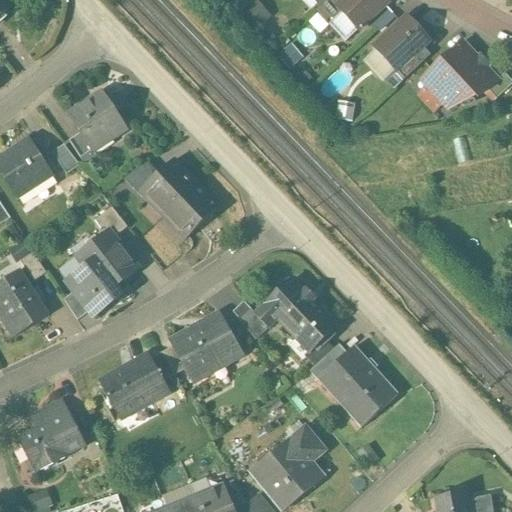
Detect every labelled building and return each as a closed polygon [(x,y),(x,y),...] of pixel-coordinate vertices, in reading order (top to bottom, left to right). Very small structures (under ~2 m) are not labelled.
[(0,0),(0,17),(10,8),(2,0),(0,0)] [(327,0),(320,7),(334,21),(343,13),(337,7),(345,0),(327,0)] [(345,0),(337,7),(343,13),(359,31),(388,4),(384,0),(345,0)] [(267,18),(256,5),(247,13),(258,26),(267,18)] [(408,18),(375,49),(397,72),(423,48),(430,42),(408,18)] [(478,60),(463,43),(422,81),(427,87),(419,95),(435,112),(443,104),(449,110),(458,102),(461,105),(470,96),(473,100),(482,91),(485,95),(489,91),(499,82),(498,81),(487,69),(489,66),(481,57),(478,60)] [(303,59),(292,45),(278,57),(289,70),(303,59)] [(423,48),(397,72),(405,81),(431,56),(423,48)] [(511,82),(505,75),(498,81),(499,82),(489,91),(497,100),(511,86),(511,82)] [(103,92),(67,115),(80,136),(93,156),(95,155),(129,133),(103,92)] [(355,105),(338,102),(336,121),(353,123),(355,105)] [(93,156),(80,136),(71,142),(85,164),(96,157),(95,155),(93,156)] [(30,141),(0,160),(0,174),(17,201),(54,178),(30,141)] [(78,168),(64,147),(53,154),(67,175),(78,168)] [(221,207),(175,161),(160,176),(139,196),(185,242),(221,207)] [(148,163),(123,179),(139,196),(160,176),(148,163)] [(128,229),(112,209),(97,220),(108,234),(109,233),(114,239),(128,229)] [(13,226),(0,233),(0,247),(19,236),(13,226)] [(108,234),(77,257),(86,268),(67,283),(75,293),(90,313),(92,315),(114,304),(122,297),(115,288),(138,271),(114,239),(109,233),(108,234)] [(24,241),(9,251),(17,264),(33,254),(24,241)] [(47,275),(33,255),(21,263),(34,283),(47,275)] [(21,272),(0,285),(0,319),(13,340),(49,317),(21,272)] [(303,294),(291,281),(255,315),(268,330),(279,320),(310,353),(311,354),(325,340),(337,329),(312,303),(315,300),(306,291),(303,294)] [(90,313),(75,293),(64,301),(78,322),(90,313)] [(255,315),(244,303),(233,313),(256,341),(268,330),(255,315)] [(220,316),(171,343),(173,347),(186,370),(193,383),(243,356),(220,316)] [(325,340),(311,354),(310,353),(305,358),(315,368),(334,350),(325,340)] [(334,350),(315,368),(310,372),(318,381),(348,354),(340,345),(334,350)] [(186,370),(173,347),(163,353),(176,376),(186,370)] [(399,396),(355,347),(348,354),(318,381),(361,429),(399,396)] [(176,376),(163,353),(151,360),(164,383),(176,376)] [(149,356),(100,383),(121,421),(170,394),(164,383),(151,360),(149,356)] [(63,401),(41,412),(48,426),(19,441),(36,475),(37,474),(35,470),(54,460),(57,465),(58,464),(57,461),(85,447),(63,401)] [(306,427),(249,474),(280,511),(285,511),(327,478),(315,463),(328,453),(306,427)] [(245,441),(228,446),(233,465),(250,460),(245,441)] [(223,485),(158,511),(234,511),(228,497),(223,485)] [(47,491),(28,498),(33,511),(52,511),(51,508),(53,507),(47,491)] [(251,511),(248,505),(241,492),(228,497),(234,511),(251,511)] [(465,494),(436,499),(438,511),(493,511),(491,497),(466,501),(465,494)] [(273,511),(260,495),(248,505),(251,511),(273,511)]
